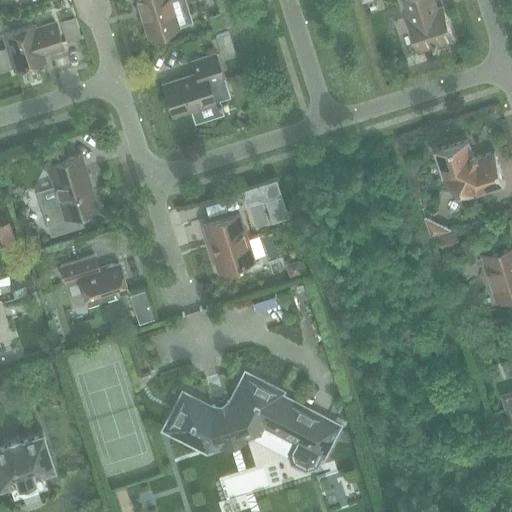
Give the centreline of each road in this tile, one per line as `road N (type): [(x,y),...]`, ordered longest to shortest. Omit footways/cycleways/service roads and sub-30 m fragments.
road 1 (residential): [(149,182),(331,123)]
road 2 (residential): [(331,123),(505,69)]
road 3 (residential): [(331,123),(290,0)]
road 4 (residential): [(187,303),(149,182)]
road 5 (residential): [(0,117),(116,80)]
